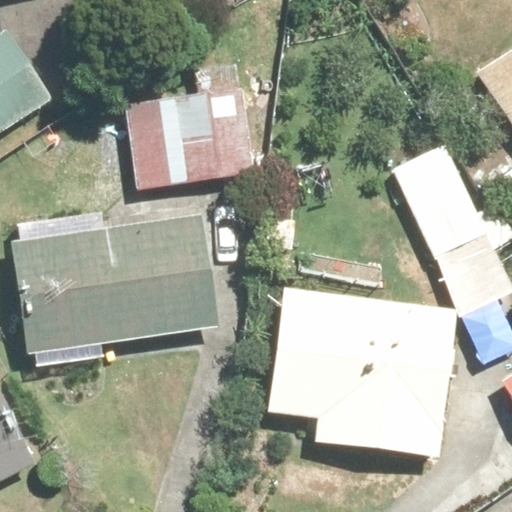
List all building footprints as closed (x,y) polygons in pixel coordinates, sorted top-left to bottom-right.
[(31,31),(0,49),(0,161),(80,116),(31,31)] [(511,51),(466,79),(511,154),(511,51)] [(220,92),(114,104),(125,196),(231,183),(220,92)] [(433,155),(382,179),(450,325),(501,302),(433,155)] [(88,217),(0,230),(0,247),(20,376),(95,365),(93,349),(204,332),(188,225),(91,240),(88,217)] [(435,305),(256,295),(249,416),(298,419),(297,449),(426,456),(435,305)] [(0,498),(50,474),(0,371),(0,498)] [(511,375),(486,393),(511,431),(511,375)]
